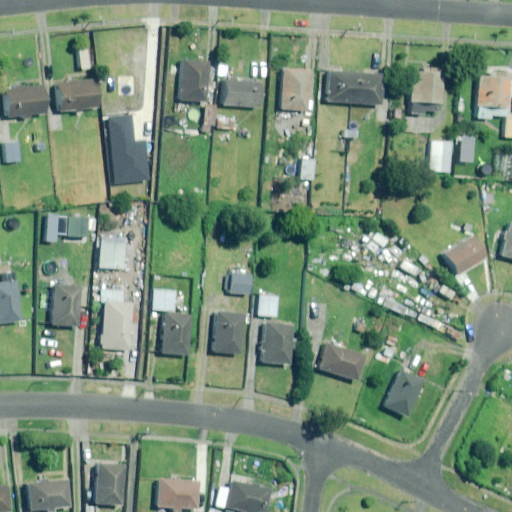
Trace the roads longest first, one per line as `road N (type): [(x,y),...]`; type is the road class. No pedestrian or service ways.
road 1 (residential): [(321,442),(187,414),(0,406)]
road 2 (residential): [(500,329),(418,484)]
road 3 (residential): [(365,6),(511,15)]
